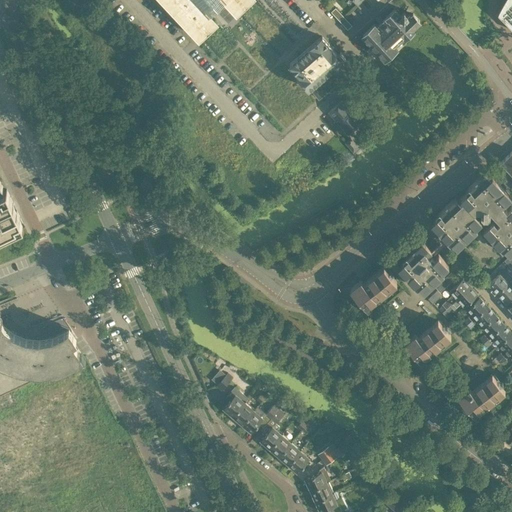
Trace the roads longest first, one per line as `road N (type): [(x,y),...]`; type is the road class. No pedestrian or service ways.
road 1 (residential): [(511,478),(352,347),(310,288)]
road 2 (unclassified): [(175,511),(73,298),(49,265)]
road 3 (unclassified): [(310,288),(290,289),(185,222),(158,221),(116,236)]
road 4 (tertiary): [(116,236),(206,430)]
road 5 (tertiary): [(34,62),(116,236)]
road 6 (residential): [(511,321),(410,209)]
road 7 (unclassified): [(310,288),(410,209)]
road 8 (residential): [(206,430),(222,429),(284,485),(292,511)]
road 9 (unclassified): [(49,265),(0,152)]
